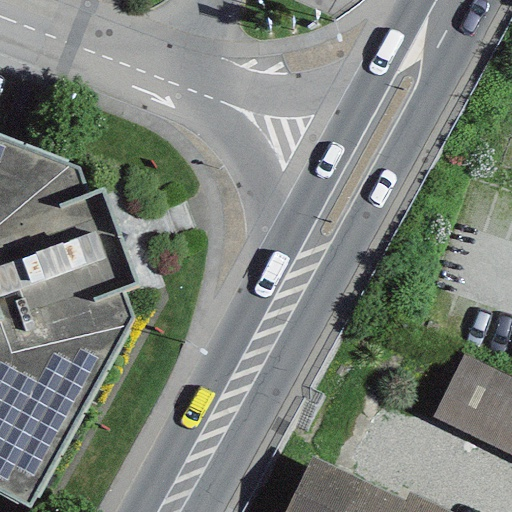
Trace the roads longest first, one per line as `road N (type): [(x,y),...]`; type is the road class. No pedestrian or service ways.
road 1 (secondary): [(260,342),(419,52)]
road 2 (residential): [(189,92),(242,137),(270,207),(260,342)]
road 3 (residential): [(419,52),(325,93),(189,92)]
road 4 (residential): [(0,19),(189,92)]
road 5 (secondary): [(167,511),(260,342)]
